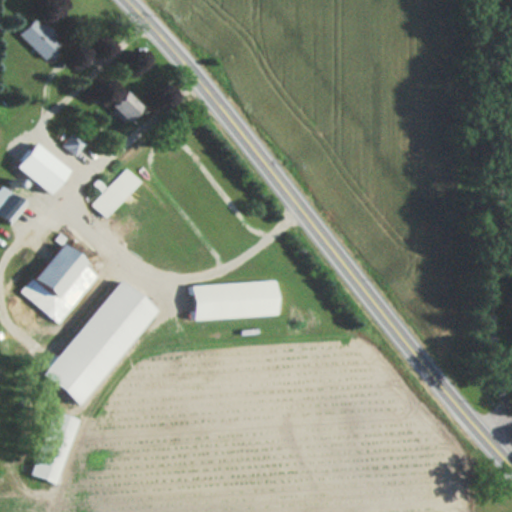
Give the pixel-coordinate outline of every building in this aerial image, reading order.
[(15,34),(41,60),(59,43),(32,16),(15,34)] [(122,124),(137,110),(121,93),(106,106),(122,124)] [(68,132),(59,145),(71,155),(81,143),(68,132)] [(48,159),(34,177),(57,195),(71,177),(48,159)] [(124,167),(87,204),(102,218),(138,181),(124,167)] [(0,185),(24,205),(7,225),(0,219),(0,185)] [(17,291),(55,323),(95,274),(56,243),(17,291)] [(76,391),(149,306),(119,279),(45,365),(76,391)] [(187,286),(189,319),(273,315),(271,281),(187,286)] [(26,471),(48,480),(74,420),(52,410),(26,471)]
